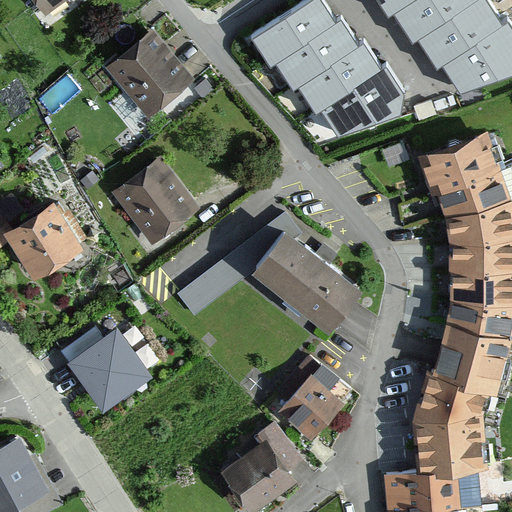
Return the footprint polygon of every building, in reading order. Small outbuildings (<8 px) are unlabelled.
[(34,0),(45,15),(66,0),(34,0)] [(318,0),(316,0),(251,38),(270,68),(276,65),(293,91),(299,89),(315,114),(323,111),(338,137),(400,116),(404,95),(386,67),(381,70),(362,44),(357,48),(339,21),(335,25),(318,0)] [(376,0),(387,19),(395,17),(412,43),(418,42),(438,72),(442,69),(461,94),(511,76),(511,25),(509,20),(501,25),(485,0),(478,0),(477,1),(476,0),(376,0)] [(194,81),(150,30),(104,68),(148,120),(194,81)] [(511,192),(489,130),(423,153),(447,215),(454,275),(447,322),(511,336),(511,192)] [(156,157),(110,193),(151,244),(197,208),(156,157)] [(0,250),(11,244),(35,281),(85,248),(54,199),(9,229),(0,215),(0,250)] [(366,285),(280,215),(176,293),(194,316),(257,269),(333,328),(366,285)] [(227,221),(165,265),(179,284),(241,240),(227,221)] [(116,320),(68,355),(103,403),(152,368),(116,320)] [(425,469),(384,475),(386,511),(459,511),(460,508),(466,507),(462,471),(490,467),(485,416),(493,390),(500,393),(511,353),(511,336),(447,322),(421,412),(425,469)] [(345,401),(311,373),(278,412),(312,441),(345,401)] [(261,444),(225,470),(256,510),(299,478),(291,467),(302,460),(273,422),(255,436),(261,444)] [(20,437),(0,448),(0,511),(3,511),(48,489),(20,437)]
